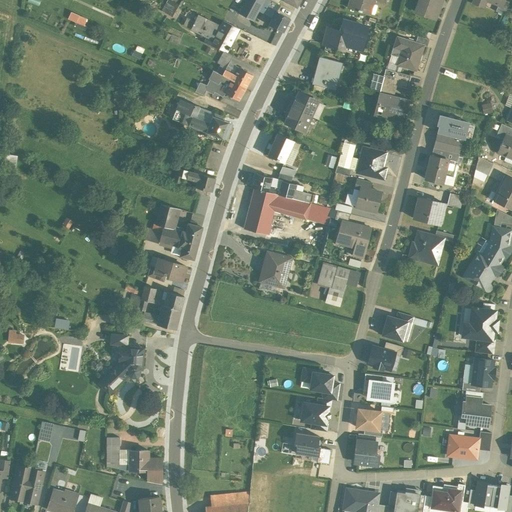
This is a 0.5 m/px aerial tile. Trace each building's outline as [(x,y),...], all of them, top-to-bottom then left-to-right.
[(178,6),(169,0),(162,12),(172,17),(178,6)] [(235,0),(232,7),(240,11),(245,0),(235,0)] [(263,0),(245,0),(240,11),(239,13),(252,21),(257,12),(263,0)] [(263,0),(257,12),(263,15),(267,7),(266,7),(270,0),(269,0),(263,0)] [(351,0),(349,8),(357,11),(361,12),(368,14),(371,0),(376,0),(385,3),(385,0),(351,0)] [(441,0),(420,0),(417,12),(414,11),(414,12),(435,19),(441,0)] [(504,0),(503,0),(502,4),(498,2),(495,11),(504,15),(509,2),(504,0)] [(263,15),(257,12),(252,21),(267,29),(269,25),(271,20),(263,15)] [(290,19),(276,12),(271,20),(269,25),(283,32),(290,19)] [(87,20),(72,13),(69,20),(84,26),(87,20)] [(239,29),(223,21),(220,26),(198,15),(191,29),(206,37),(211,39),(216,30),(234,39),(239,29)] [(364,26),(343,20),(340,31),(348,33),(345,45),(358,49),(360,42),(363,42),(365,34),(362,33),(364,26)] [(340,31),(327,27),(322,45),(344,51),(345,45),(348,33),(340,31)] [(234,39),(216,30),(211,39),(206,37),(204,43),(224,51),(227,53),(234,39)] [(431,33),(419,30),(417,36),(429,40),(431,33)] [(180,40),(171,36),(169,41),(169,42),(178,46),(180,40)] [(417,36),(415,43),(424,46),(423,46),(427,47),(429,40),(417,36)] [(415,43),(397,37),(393,47),(401,50),(396,65),(415,71),(423,46),(424,46),(415,43)] [(227,53),(224,51),(217,63),(220,65),(223,59),(229,63),(233,56),(227,53)] [(342,63),(319,57),(317,66),(320,66),(318,72),(317,71),(314,84),(335,90),(342,63)] [(229,63),(223,59),(220,65),(216,72),(222,75),(225,70),(229,63)] [(253,76),(238,68),(234,75),(231,80),(246,88),(253,76)] [(234,75),(225,70),(222,75),(222,76),(231,80),(234,75)] [(216,72),(215,71),(211,79),(218,83),(219,81),(222,76),(222,75),(216,72)] [(410,76),(395,72),(394,77),(392,85),(393,85),(407,89),(410,76)] [(394,77),(384,74),(377,100),(379,100),(377,108),(385,110),(384,115),(392,117),(391,120),(397,121),(399,121),(400,120),(401,119),(401,118),(402,112),(406,113),(409,100),(390,95),(393,85),(392,85),(394,77)] [(231,80),(222,76),(219,81),(228,85),(231,80)] [(218,83),(211,79),(205,90),(206,90),(213,94),(219,83),(218,83)] [(231,80),(228,85),(224,93),(239,101),(246,88),(231,80)] [(205,90),(200,87),(197,92),(203,95),(206,90),(205,90)] [(126,90),(113,95),(117,102),(129,97),(126,90)] [(317,101),(299,93),(296,98),(292,100),(289,107),(310,116),(317,101)] [(200,108),(180,100),(176,109),(172,119),(188,126),(192,116),(196,118),(200,108)] [(310,116),(289,107),(286,114),(287,118),(285,123),(303,131),(310,116)] [(224,118),(214,114),(213,117),(212,116),(209,124),(206,132),(223,139),(223,138),(226,139),(232,124),(229,123),(223,121),(224,118)] [(468,123),(439,115),(437,125),(439,126),(437,132),(462,139),(464,139),(465,138),(468,124),(468,123)] [(196,118),(192,116),(188,126),(206,132),(209,124),(196,118)] [(474,126),(468,124),(465,138),(471,139),(474,126)] [(511,128),(501,124),(498,131),(505,135),(505,134),(511,136),(511,128)] [(462,139),(437,132),(433,148),(458,154),(462,139)] [(270,150),(268,155),(284,163),(294,141),(277,134),(272,146),(270,150)] [(511,136),(505,134),(505,135),(497,153),(511,159),(511,136)] [(359,159),(352,157),(355,145),(343,142),(337,166),(351,169),(350,169),(356,171),(359,159)] [(386,153),(363,147),(359,159),(356,171),(356,172),(383,179),(386,168),(382,167),(386,153)] [(458,154),(433,148),(431,156),(448,160),(447,163),(455,165),(458,154)] [(431,156),(425,179),(442,184),(447,163),(448,160),(431,156)] [(493,164),(478,157),(475,170),(487,176),(493,164)] [(145,159),(141,167),(149,171),(153,163),(145,159)] [(337,166),(337,165),(335,173),(349,176),(350,169),(351,169),(337,166)] [(295,171),(282,167),(279,173),(291,177),(293,177),(295,171)] [(183,170),(177,168),(173,182),(180,184),(181,179),(183,170)] [(197,182),(199,174),(183,170),(181,179),(197,182)] [(291,177),(279,173),(278,180),(282,181),(290,183),(291,177)] [(215,178),(199,174),(197,182),(195,188),(207,191),(211,192),(215,178)] [(271,178),(255,174),(252,188),(254,188),(267,192),(271,178)] [(511,179),(506,176),(494,201),(511,210),(511,179)] [(278,180),(271,178),(267,192),(277,194),(278,195),(282,181),(278,180)] [(371,182),(357,178),(354,189),(360,191),(360,190),(367,192),(368,189),(369,189),(371,182)] [(290,183),(282,181),(278,195),(291,198),(292,192),(288,191),(290,183)] [(207,191),(195,188),(194,193),(205,196),(207,191)] [(267,192),(254,188),(243,228),(266,235),(269,225),(272,210),(277,194),(267,192)] [(369,189),(368,189),(367,192),(360,190),(360,191),(356,206),(375,211),(380,192),(369,189)] [(300,193),(292,192),(291,198),(303,201),(304,194),(300,193)] [(463,196),(450,193),(447,205),(460,208),(463,196)] [(278,195),(277,194),(272,210),(306,219),(311,203),(291,198),(278,195)] [(445,204),(418,197),(413,218),(440,225),(445,204)] [(332,209),(311,203),(306,219),(327,225),(332,209)] [(176,209),(162,205),(156,226),(161,227),(160,229),(162,229),(163,227),(170,229),(171,229),(176,209)] [(350,214),(337,210),(335,219),(341,220),(348,222),(350,214)] [(498,210),(495,225),(500,226),(503,213),(498,210)] [(124,223),(133,228),(136,223),(127,218),(124,223)] [(348,222),(341,220),(335,242),(354,247),(353,249),(364,252),(370,228),(348,222)] [(202,228),(188,224),(185,233),(183,241),(197,244),(202,228)] [(145,239),(159,243),(161,235),(162,229),(160,229),(161,227),(156,226),(155,231),(148,229),(145,239)] [(171,229),(170,229),(163,227),(162,229),(161,235),(174,238),(176,230),(171,229)] [(511,231),(493,228),(490,243),(488,247),(488,250),(488,251),(501,260),(503,256),(506,257),(511,248),(508,246),(511,231)] [(185,233),(176,230),(174,238),(176,239),(183,241),(185,233)] [(454,235),(436,231),(435,236),(443,239),(452,242),(454,235)] [(435,236),(418,232),(415,244),(413,243),(410,253),(423,257),(422,260),(434,263),(436,255),(438,256),(443,239),(435,236)] [(174,238),(161,235),(159,243),(174,247),(176,239),(174,238)] [(183,241),(176,239),(174,247),(181,249),(183,241)] [(197,244),(183,241),(181,249),(179,256),(182,257),(181,260),(186,261),(187,258),(193,260),(197,244)] [(485,256),(475,250),(473,252),(477,254),(467,270),(462,276),(484,289),(490,279),(490,278),(490,276),(491,275),(492,274),(493,273),(496,276),(502,266),(498,264),(501,260),(488,251),(485,256)] [(282,256),(275,254),(276,254),(267,252),(259,281),(283,287),(291,258),(282,256)] [(413,257),(402,254),(400,261),(411,264),(413,257)] [(350,258),(348,265),(359,268),(361,261),(350,258)] [(186,266),(160,259),(157,269),(156,272),(166,275),(173,276),(172,279),(182,282),(186,266)] [(348,271),(324,264),(319,284),(331,287),(327,302),(339,305),(348,271)] [(166,275),(156,272),(157,269),(150,267),(147,276),(164,283),(166,275)] [(126,289),(137,295),(139,291),(128,286),(126,289)] [(156,289),(145,287),(141,300),(147,301),(152,303),(156,289)] [(141,300),(125,292),(117,311),(133,319),(142,320),(144,314),(144,311),(139,310),(141,300)] [(184,297),(168,292),(165,301),(164,306),(180,310),(184,297)] [(147,301),(141,300),(139,310),(144,311),(147,301)] [(164,306),(162,306),(159,318),(157,324),(175,329),(180,310),(164,306)] [(476,337),(492,339),(495,311),(472,308),(470,324),(464,323),(462,335),(476,337)] [(413,316),(398,312),(396,319),(407,322),(411,324),(413,316)] [(159,318),(149,315),(147,322),(157,324),(159,318)] [(396,319),(383,315),(378,333),(402,340),(407,322),(396,319)] [(16,332),(9,331),(8,343),(23,344),(24,336),(16,336),(16,332)] [(126,337),(112,336),(112,344),(125,345),(126,337)] [(492,339),(476,337),(474,351),(492,354),(494,340),(492,339)] [(400,356),(403,347),(386,342),(383,349),(395,352),(394,355),(400,356)] [(394,355),(395,352),(383,349),(373,346),(368,363),(373,365),(373,366),(383,369),(383,367),(390,369),(394,355)] [(427,346),(426,354),(443,356),(444,348),(427,346)] [(143,349),(125,348),(124,363),(121,365),(118,363),(98,381),(109,392),(128,374),(131,377),(135,377),(139,374),(139,369),(141,369),(143,349)] [(494,361),(475,358),(471,383),(481,384),(490,386),(491,378),(493,378),(494,368),(493,368),(494,361)] [(319,373),(320,371),(304,368),(302,380),(311,382),(313,372),(319,373)] [(332,382),(333,375),(319,373),(313,372),(311,382),(310,389),(327,391),(330,392),(332,382)] [(382,375),(365,373),(364,380),(365,380),(365,379),(382,381),(382,375)] [(382,381),(365,379),(365,380),(364,389),(368,390),(367,397),(381,399),(381,396),(391,397),(392,383),(382,381)] [(327,391),(326,398),(331,399),(337,400),(339,383),(332,382),(330,392),(327,391)] [(480,392),(481,384),(471,383),(463,382),(462,389),(466,390),(480,392)] [(480,392),(466,390),(464,401),(482,404),(484,392),(480,392)] [(330,406),(331,399),(326,398),(318,397),(317,404),(328,406),(330,406)] [(327,411),(328,406),(317,404),(304,402),(301,420),(312,422),(325,424),(326,418),(328,417),(329,414),(327,411)] [(490,405),(463,402),(461,415),(458,415),(456,428),(465,429),(466,423),(487,426),(490,405)] [(380,411),(358,409),(356,426),(364,427),(378,429),(380,411)] [(49,441),(53,424),(42,421),(37,438),(49,441)] [(325,424),(312,422),(311,428),(327,431),(328,424),(325,424)] [(378,429),(364,427),(363,433),(375,435),(381,436),(382,430),(378,429)] [(478,438),(477,449),(489,451),(491,433),(479,431),(478,438)] [(319,436),(296,432),(294,443),(296,444),(295,452),(318,456),(320,447),(320,446),(318,446),(319,436)] [(363,433),(358,433),(357,439),(359,440),(359,439),(374,441),(375,435),(363,433)] [(478,438),(450,435),(447,455),(476,458),(477,449),(478,438)] [(374,441),(359,439),(359,440),(358,446),(356,448),(355,450),(355,453),(355,456),(357,458),(356,462),(377,465),(378,453),(375,452),(376,441),(374,441)] [(120,445),(107,445),(107,467),(120,469),(120,445)] [(331,449),(320,447),(318,456),(317,461),(329,463),(331,449)] [(148,450),(130,450),(130,464),(130,470),(147,471),(148,471),(148,457),(148,450)] [(161,457),(148,457),(148,471),(147,471),(147,474),(160,474),(162,474),(161,457)] [(10,461),(0,459),(0,471),(1,471),(0,476),(0,477),(7,478),(10,461)] [(31,467),(24,465),(23,467),(18,466),(11,497),(16,498),(16,500),(23,502),(31,467)] [(31,467),(23,502),(30,503),(31,502),(36,503),(43,472),(38,471),(38,469),(31,467)] [(160,474),(147,474),(147,481),(160,484),(160,474)] [(474,504),(490,506),(493,485),(486,484),(486,482),(478,481),(477,490),(474,504)] [(433,485),(431,496),(429,508),(451,511),(460,511),(462,501),(465,485),(458,483),(457,486),(444,484),(443,487),(433,485)] [(490,506),(505,508),(507,495),(508,486),(501,484),(500,486),(493,485),(490,506)] [(395,504),(393,511),(415,511),(416,511),(419,494),(419,490),(406,488),(405,492),(397,490),(397,492),(395,504)] [(65,491),(64,493),(54,489),(47,510),(55,511),(72,511),(78,495),(65,491)] [(364,491),(347,489),(344,508),(358,509),(359,511),(375,511),(376,503),(377,495),(364,493),(364,491)] [(474,504),(477,490),(470,489),(468,502),(467,507),(474,508),(474,504)] [(395,504),(397,492),(390,491),(388,503),(395,504)] [(244,492),(213,495),(213,506),(205,507),(205,511),(247,511),(248,503),(243,503),(244,492)] [(419,494),(416,511),(421,511),(425,495),(419,494)] [(425,495),(421,511),(428,511),(429,508),(431,496),(425,495)] [(160,511),(159,496),(139,498),(140,511),(160,511)] [(128,511),(130,503),(123,501),(119,511),(128,511)] [(115,511),(88,503),(84,511),(115,511)] [(387,511),(388,505),(376,503),(375,511),(387,511)]
